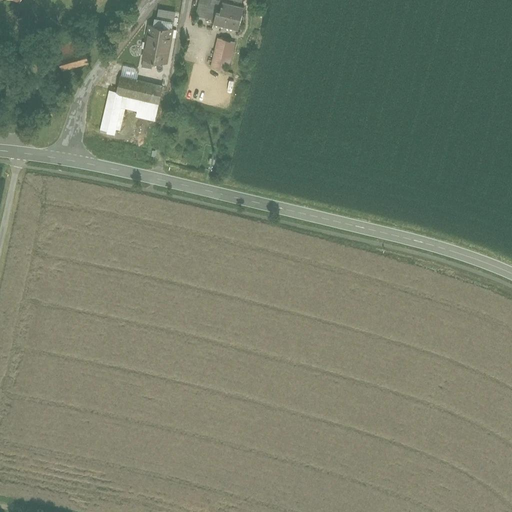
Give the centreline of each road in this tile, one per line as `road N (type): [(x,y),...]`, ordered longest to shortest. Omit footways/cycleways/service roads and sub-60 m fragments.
road 1 (tertiary): [(67,161),(389,234),(511,275)]
road 2 (residential): [(67,161),(87,89),(153,0)]
